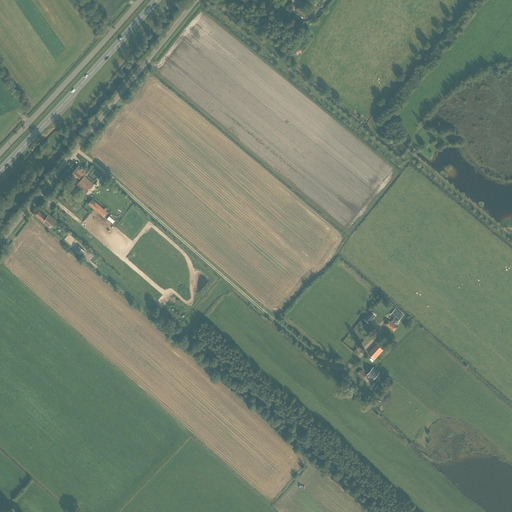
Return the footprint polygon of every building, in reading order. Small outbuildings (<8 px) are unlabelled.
[(299,7),(296,10),(305,17),(307,14),(299,7)] [(86,171),(79,166),(72,174),(80,181),(76,185),(86,194),(94,185),(84,176),(86,175),(84,173),(86,171)] [(88,204),(94,209),(100,214),(104,217),(108,213),(104,210),(98,205),(92,199),(88,204)] [(41,220),(49,227),(54,222),(50,219),(47,221),(43,217),(44,216),(39,211),(35,215),(41,220)] [(81,255),(82,254),(83,255),(86,252),(79,247),(76,250),(81,255)] [(385,324),(393,331),(397,328),(393,325),(397,321),(398,321),(403,315),(396,308),(390,314),(394,318),(391,322),(388,320),(385,324)] [(372,311),(364,319),(369,323),(376,315),(372,311)] [(379,372),(373,366),(367,374),(368,375),(370,377),(373,379),(379,372)] [(366,377),(368,380),(370,377),(368,375),(367,375),(361,370),(358,373),(364,379),(366,377)]
